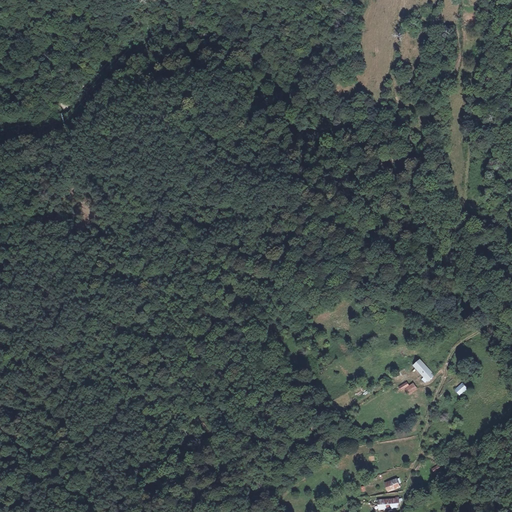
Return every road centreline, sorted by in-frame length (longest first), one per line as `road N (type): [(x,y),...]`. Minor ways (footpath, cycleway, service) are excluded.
road 1 (track): [(0,119),(52,49),(63,17),(73,20),(79,40),(62,97),(66,109),(91,79),(151,38),(148,15),(177,21),(193,48),(213,36),(220,30),(215,9),(197,0)]
road 2 (track): [(495,0),(509,149),(500,297),(488,322),(453,350),(421,451)]
